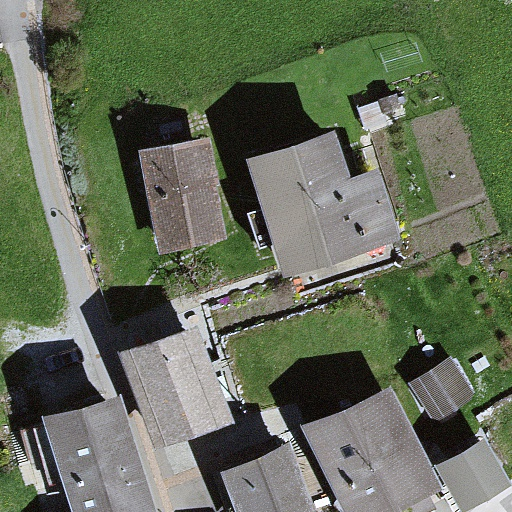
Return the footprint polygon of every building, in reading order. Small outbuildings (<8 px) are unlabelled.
[(327,132),(239,153),(275,280),(395,239),(374,170),(345,180),(327,132)] [(196,137),(127,154),(155,252),(225,236),(196,137)] [(189,329),(111,355),(144,448),(225,421),(189,329)] [(295,429),(333,511),(405,511),(438,500),(382,396),(295,429)] [(148,511),(111,397),(34,419),(59,511),(148,511)] [(431,469),(449,511),(470,511),(504,490),(481,440),(431,469)] [(309,511),(276,448),(210,479),(224,511),(309,511)]
